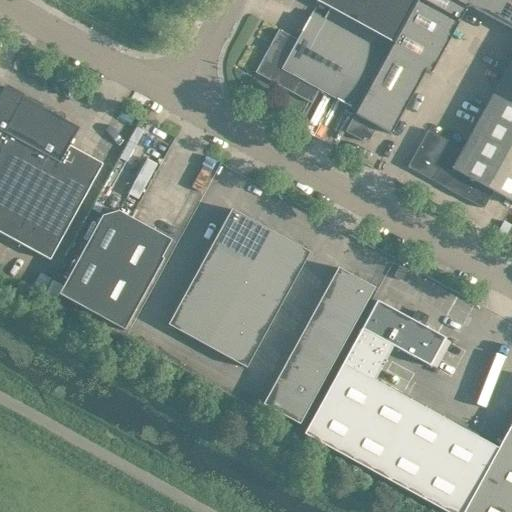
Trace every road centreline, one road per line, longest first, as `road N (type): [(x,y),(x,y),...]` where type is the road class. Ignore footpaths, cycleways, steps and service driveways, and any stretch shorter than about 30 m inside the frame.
road 1 (unknown): [(242,139),(150,340),(164,370),(236,398),(249,394),(346,195)]
road 2 (unclassified): [(511,285),(177,103)]
road 3 (unclassified): [(177,103),(0,6)]
